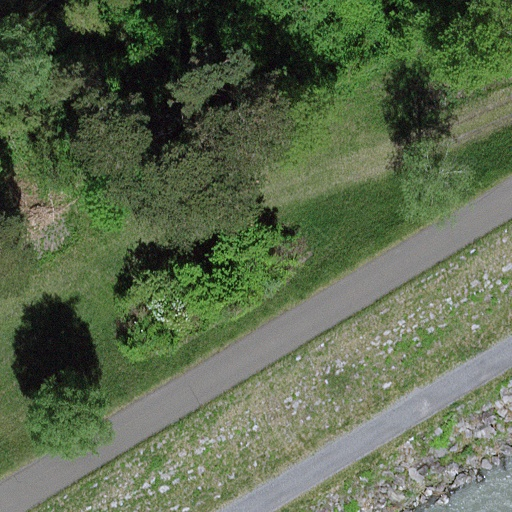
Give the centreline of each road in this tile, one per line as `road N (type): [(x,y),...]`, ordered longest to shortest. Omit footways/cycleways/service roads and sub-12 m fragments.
road 1 (track): [(511,205),(0,510)]
road 2 (track): [(250,511),(511,354)]
